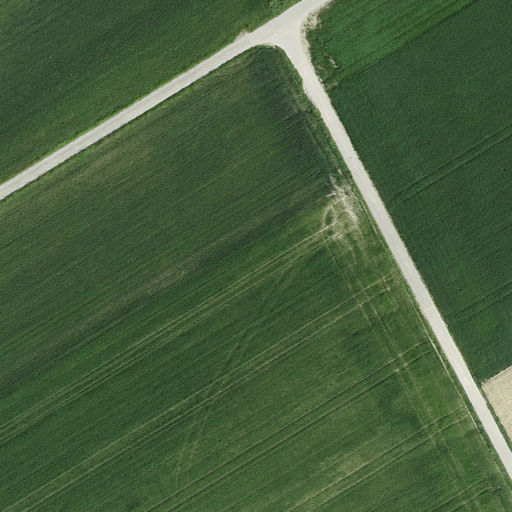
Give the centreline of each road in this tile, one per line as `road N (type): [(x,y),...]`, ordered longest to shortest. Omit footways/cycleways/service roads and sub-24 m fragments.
road 1 (track): [(277,27),(511,479)]
road 2 (track): [(322,0),(0,195)]
